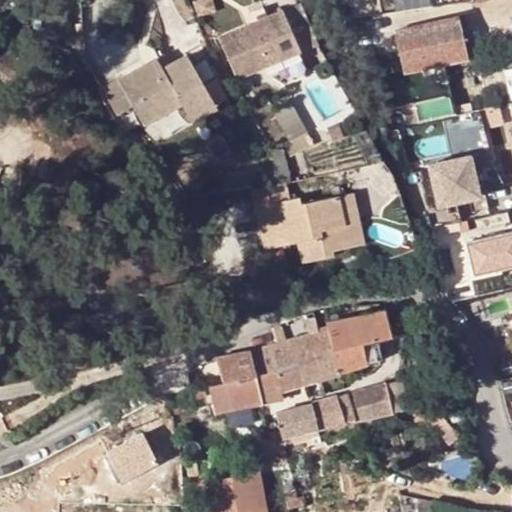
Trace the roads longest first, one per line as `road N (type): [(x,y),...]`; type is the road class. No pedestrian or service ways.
road 1 (residential): [(0,457),(319,298)]
road 2 (unclassified): [(319,298),(216,311),(73,295),(0,247)]
road 3 (unclassified): [(511,459),(475,379),(459,309),(421,278),(319,298)]
